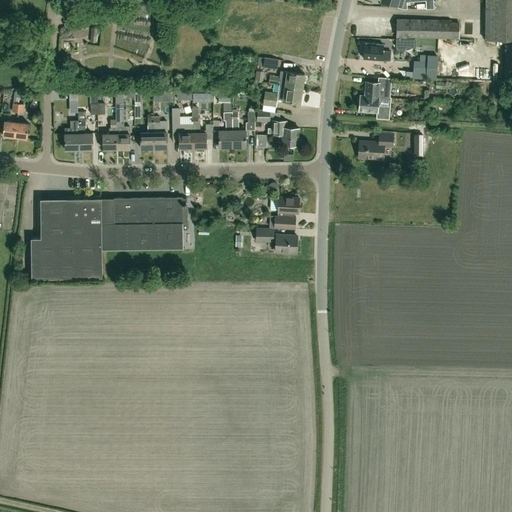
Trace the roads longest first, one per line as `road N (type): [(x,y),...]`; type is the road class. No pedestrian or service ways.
road 1 (unclassified): [(326,511),(324,170)]
road 2 (residential): [(324,170),(46,168)]
road 3 (track): [(326,120),(511,130)]
road 4 (unclassified): [(324,170),(328,95),(347,0)]
